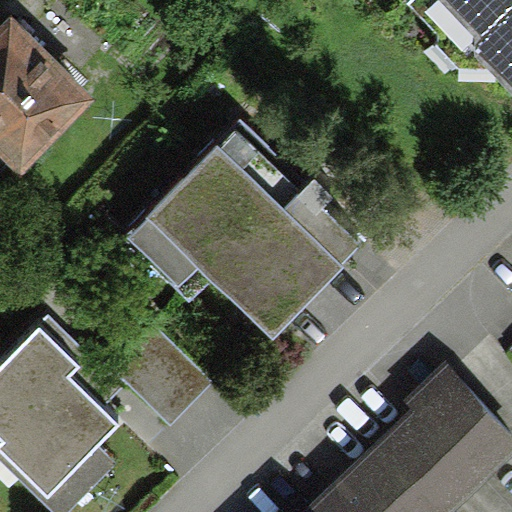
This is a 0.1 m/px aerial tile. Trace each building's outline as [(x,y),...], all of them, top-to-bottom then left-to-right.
[(16,0),(0,0),(0,129),(23,148),(93,60),(16,0)] [(511,62),(511,0),(416,0),(497,78),(511,62)] [(232,110),(141,197),(261,321),(351,233),(232,110)] [(0,333),(0,430),(41,473),(113,404),(24,311),(0,333)] [(511,434),(448,364),(285,511),(436,511),(511,443),(511,434)]
